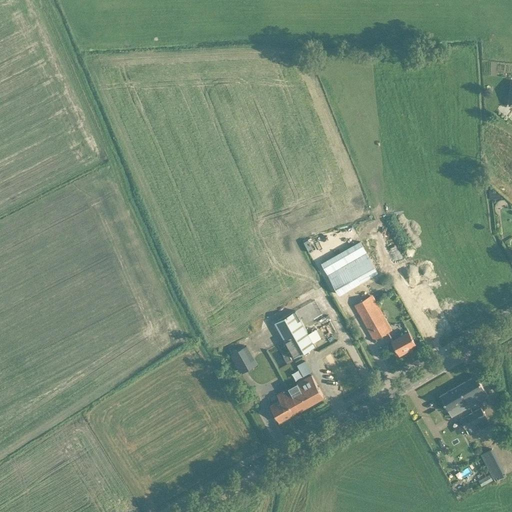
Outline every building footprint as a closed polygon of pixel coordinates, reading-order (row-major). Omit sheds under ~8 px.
[(511,148),(494,171),(511,185),(511,148)] [(339,294),(378,271),(360,240),(321,263),(339,294)] [(403,270),(399,272),(405,283),(409,281),(403,270)] [(428,290),(416,297),(424,311),(437,304),(428,290)] [(375,339),(391,330),(371,295),(355,304),(375,339)] [(306,328),(284,340),(294,358),(316,345),(306,328)] [(392,341),(395,345),(399,354),(406,350),(405,349),(415,343),(410,334),(409,332),(392,341)] [(240,373),(257,363),(247,345),(230,354),(240,373)] [(303,375),(312,370),(306,359),(297,364),(303,375)] [(312,375),(288,388),(300,410),(324,397),(312,375)] [(476,375),(458,385),(470,406),(488,395),(476,375)] [(440,395),(445,404),(448,410),(452,416),(470,406),(458,385),(440,395)] [(270,405),(274,413),(279,422),(300,410),(288,388),(277,394),(280,400),(270,405)] [(480,407),(470,412),(480,429),(490,423),(480,407)] [(480,429),(470,412),(459,419),(468,435),(480,429)] [(481,454),(495,481),(507,475),(493,448),(481,454)]
